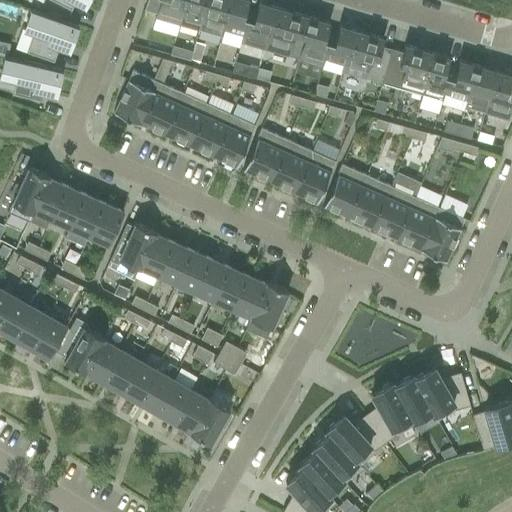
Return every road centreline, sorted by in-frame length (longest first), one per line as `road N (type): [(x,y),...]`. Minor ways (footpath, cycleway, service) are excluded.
road 1 (residential): [(117,0),(72,129),(78,150),(342,271)]
road 2 (residential): [(213,511),(342,271)]
road 3 (residential): [(342,271),(432,309),(451,307),(466,293),(511,189)]
road 4 (residential): [(511,42),(498,45),(347,0)]
